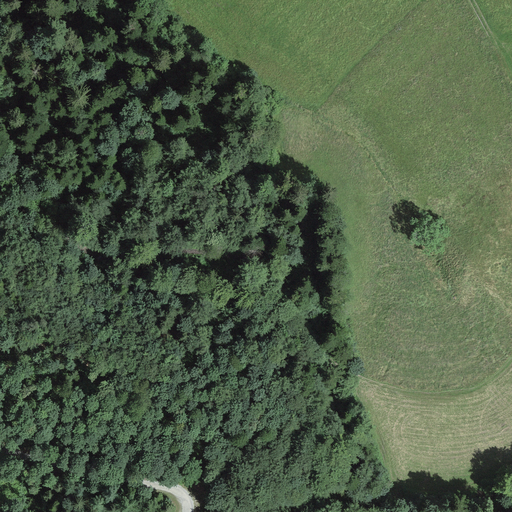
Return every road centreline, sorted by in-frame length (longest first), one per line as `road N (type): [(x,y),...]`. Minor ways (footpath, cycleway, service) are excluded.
road 1 (track): [(343,369),(312,339),(282,283),(248,256),(94,253),(0,193)]
road 2 (track): [(0,451),(172,486),(185,491),(187,511)]
